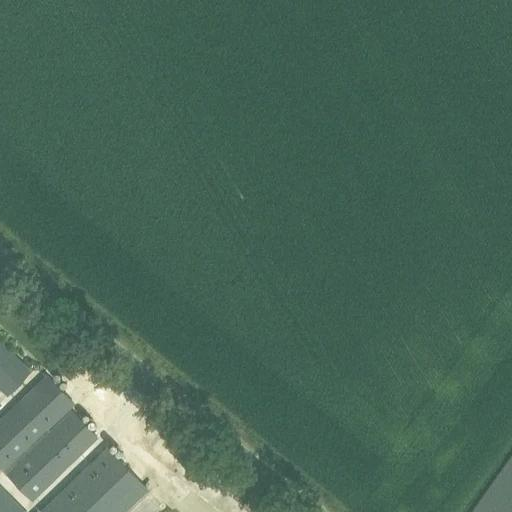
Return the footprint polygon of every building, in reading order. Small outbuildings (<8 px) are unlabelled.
[(0,388),(8,397),(32,370),(0,339),(0,388)] [(48,376),(33,390),(32,389),(0,419),(0,467),(5,472),(60,418),(59,417),(73,403),(48,376)] [(74,410),(59,424),(58,423),(6,474),(33,502),(86,451),(84,450),(98,436),(74,410)] [(122,511),(147,489),(108,448),(41,511),(122,511)] [(511,511),(511,454),(470,511),(511,511)] [(25,511),(0,485),(0,511),(25,511)]
